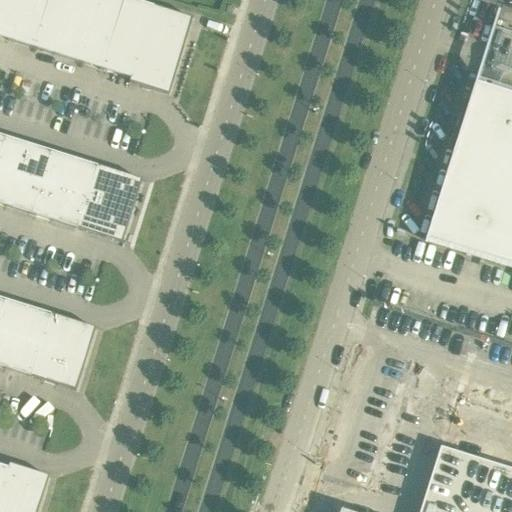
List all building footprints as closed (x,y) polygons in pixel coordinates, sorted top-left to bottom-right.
[(0,0),(0,39),(102,71),(130,80),(129,84),(156,93),(169,96),(193,20),(127,0),(0,0)] [(511,267),(511,95),(475,84),(425,243),(427,244),(429,241),(511,267)] [(0,206),(78,231),(110,241),(122,244),(134,207),(142,182),(130,178),(0,137),(0,206)] [(0,368),(64,389),(76,393),(84,368),(95,330),(84,326),(0,299),(0,368)] [(511,511),(511,471),(441,449),(420,511),(511,511)] [(0,511),(38,511),(49,478),(37,474),(9,465),(8,469),(0,466),(0,511)]
